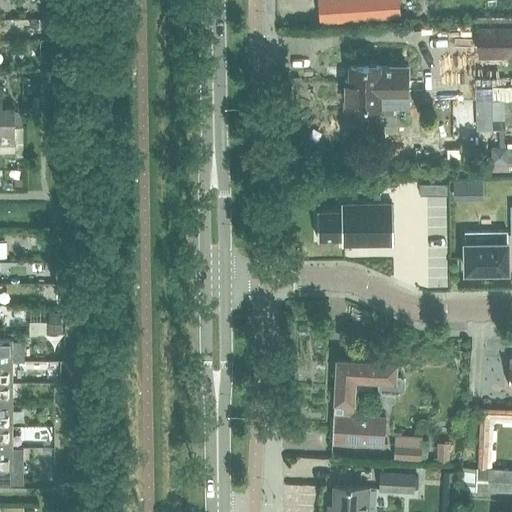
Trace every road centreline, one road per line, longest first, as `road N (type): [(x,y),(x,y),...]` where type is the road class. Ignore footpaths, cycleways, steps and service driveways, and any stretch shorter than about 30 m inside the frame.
road 1 (secondary): [(218,279),(213,0)]
road 2 (residential): [(258,277),(254,0)]
road 3 (residential): [(258,277),(333,277),(416,307),(511,310)]
road 4 (residential): [(253,511),(258,277)]
road 5 (secondary): [(218,511),(218,279)]
